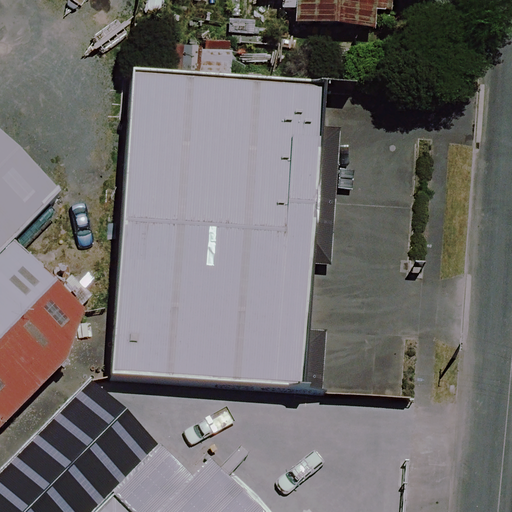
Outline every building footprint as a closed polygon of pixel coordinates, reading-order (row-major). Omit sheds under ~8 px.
[(299,16),(299,31),(382,34),(382,0),(280,0),(280,15),(299,16)] [(275,397),(286,99),(101,92),(89,390),(275,397)] [(0,219),(25,194),(0,169),(0,219)] [(64,327),(0,261),(0,422),(55,365),(64,327)] [(193,511),(68,393),(0,464),(0,511),(193,511)]
